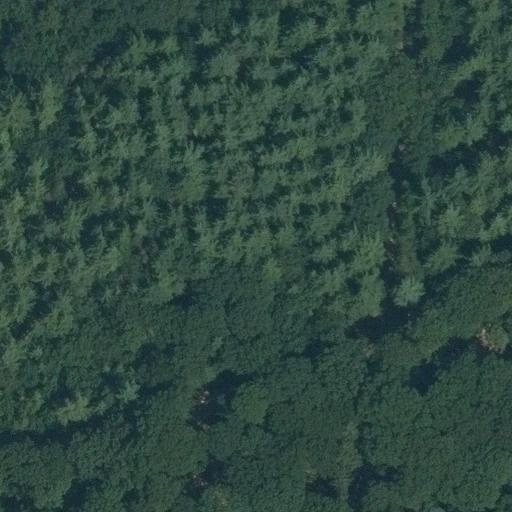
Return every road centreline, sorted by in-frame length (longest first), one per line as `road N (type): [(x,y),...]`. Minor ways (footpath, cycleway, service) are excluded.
road 1 (track): [(0,460),(379,347),(511,269)]
road 2 (track): [(413,0),(362,511)]
